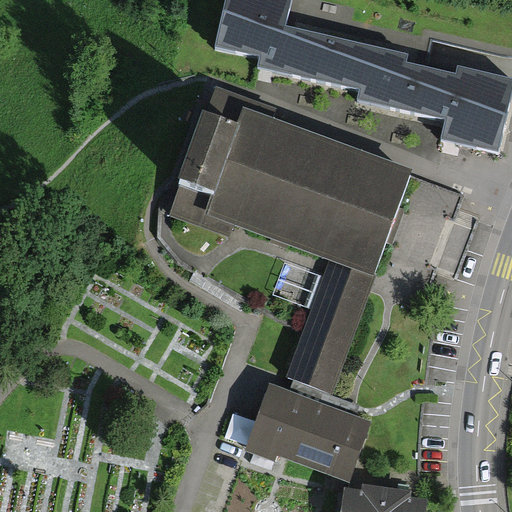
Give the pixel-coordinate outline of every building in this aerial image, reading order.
[(264,55),(382,86),(393,47),(395,39),(304,16),(308,0),(239,0),(228,46),(264,55)] [(511,120),(511,78),(393,47),(382,86),(380,97),(463,118),(458,136),(505,148),(511,120)] [(243,138),(209,126),(174,223),(233,243),(236,235),(335,270),(381,286),(418,181),(249,121),(243,138)] [(381,286),(335,270),(293,387),(339,403),(381,286)] [(376,432),(274,394),(251,455),(353,493),(376,432)] [(368,504),(350,501),(348,511),(433,511),(416,510),(417,505),(369,498),(368,504)]
